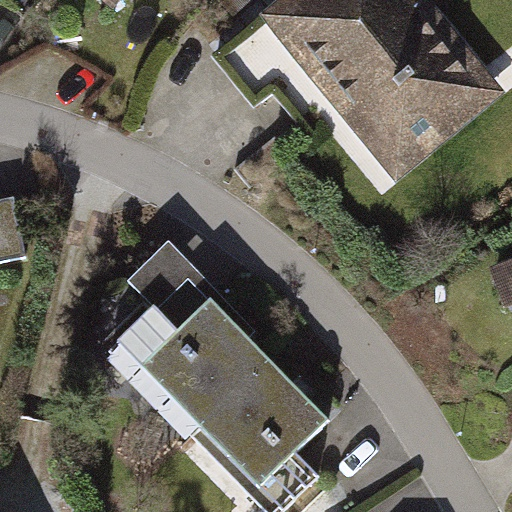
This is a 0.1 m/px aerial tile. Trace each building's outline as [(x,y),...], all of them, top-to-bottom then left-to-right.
[(120,0),(84,0),(105,18),(120,0)] [(505,97),(421,0),(279,0),(246,29),(389,196),(505,97)] [(0,285),(48,276),(34,207),(0,214),(0,285)] [(271,367),(158,258),(117,299),(150,332),(122,360),(195,441),(271,367)] [(511,286),(494,302),(511,323),(511,286)] [(335,433),(271,367),(195,441),(263,511),(295,511),(318,491),(297,469),(335,433)]
